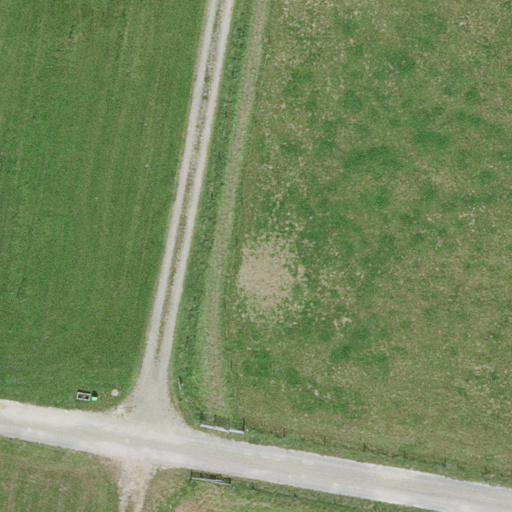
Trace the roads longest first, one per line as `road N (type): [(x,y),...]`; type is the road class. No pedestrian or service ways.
road 1 (track): [(0,413),(511,504)]
road 2 (track): [(212,0),(139,438)]
